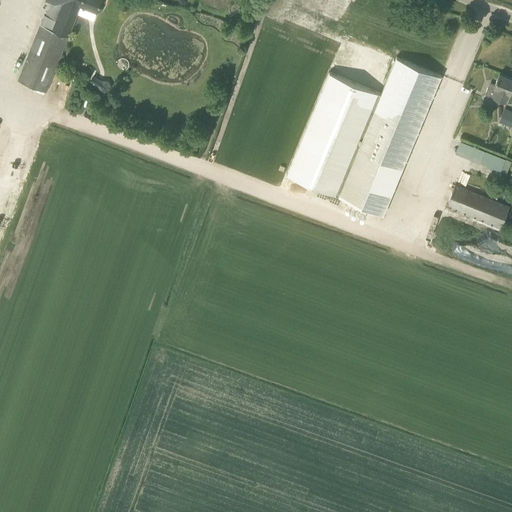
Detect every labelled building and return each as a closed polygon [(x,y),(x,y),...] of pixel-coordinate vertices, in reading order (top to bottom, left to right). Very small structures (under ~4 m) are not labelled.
[(81,5),(96,11),(100,0),(46,0),(52,2),(43,25),(41,24),(17,82),(46,92),(81,5)] [(383,214),(406,160),(441,75),(396,57),(381,93),(329,72),(287,174),(383,214)] [(510,92),(511,87),(511,78),(499,73),(495,85),(492,84),(490,88),(488,90),(486,94),(506,102),(510,91),(510,92)] [(91,74),(87,81),(98,86),(102,93),(108,92),(111,86),(109,80),(101,80),(91,74)] [(511,127),(511,124),(511,110),(504,108),(498,121),(511,127)] [(485,150),(481,163),(501,170),(505,158),(485,150)] [(501,228),(510,206),(455,184),(447,207),(501,228)]
